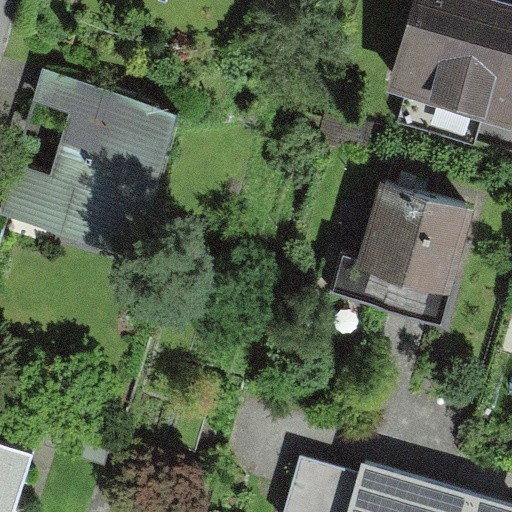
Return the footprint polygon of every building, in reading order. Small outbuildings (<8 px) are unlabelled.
[(491,131),(511,63),(511,26),(423,0),(399,0),(369,98),(398,106),(387,141),(463,164),(475,126),(491,131)] [(0,234),(114,269),(158,124),(31,86),(0,188),(0,234)] [(317,311),(430,345),(442,305),(429,301),(455,220),(365,192),(340,271),(331,268),(317,311)] [(0,507),(14,464),(0,459),(0,507)] [(465,511),(345,478),(339,491),(285,475),(276,511),(465,511)]
